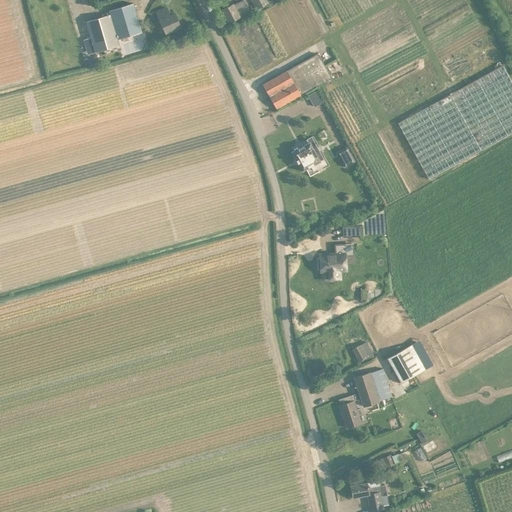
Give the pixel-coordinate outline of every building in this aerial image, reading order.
[(232,2),(220,9),(227,22),(239,16),(249,11),(242,0),(239,0),(233,4),(232,2)] [(249,0),(255,9),(268,1),(269,0),(249,0)] [(85,22),(94,51),(117,45),(116,39),(140,31),(131,3),(107,10),(108,14),(85,22)] [(154,11),(163,32),(179,26),(173,13),(169,15),(165,6),(154,11)] [(261,84),(271,102),(275,108),(330,76),(316,53),(261,84)] [(427,179),(511,131),(511,84),(501,64),(396,123),(427,179)] [(317,89),(307,95),(313,106),(321,101),(320,100),(322,99),(317,89)] [(290,151),(300,171),(319,161),(308,141),(290,151)] [(345,146),(335,152),(343,166),(354,161),(345,146)] [(333,226),(333,236),(351,235),(351,225),(333,226)] [(318,258),(316,258),(316,268),(319,268),(319,271),(327,270),(327,278),(338,278),(337,270),(344,269),(343,255),(352,254),(351,244),(342,244),(342,243),(333,243),(333,254),(318,255),(318,258)] [(384,356),(399,383),(415,374),(426,368),(411,341),(384,356)] [(359,344),(350,348),(357,361),(366,356),(359,344)] [(348,401),(353,400),(359,398),(361,406),(391,396),(382,367),(352,376),(357,392),(347,395),(348,401)] [(359,407),(356,408),(353,400),(348,401),(338,405),(345,427),(360,422),(358,414),(360,413),(359,407)] [(426,443),(421,446),(427,456),(432,453),(426,443)] [(390,455),(393,463),(408,457),(405,450),(397,453),(397,452),(390,455)] [(389,465),(393,463),(390,455),(389,453),(385,455),(389,465)] [(351,497),(366,494),(369,511),(382,508),(381,505),(387,504),(385,494),(383,484),(378,485),(377,480),(365,482),(349,485),(351,497)]
